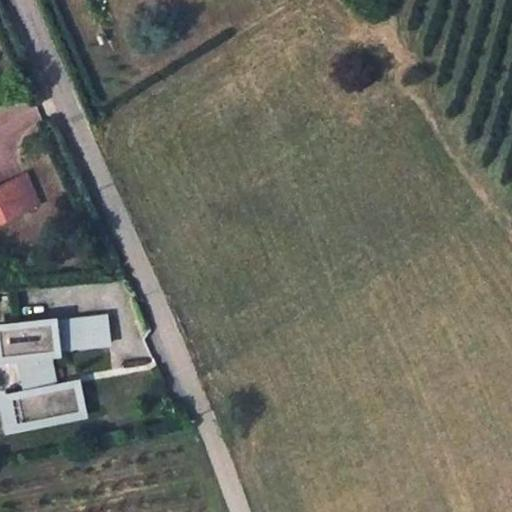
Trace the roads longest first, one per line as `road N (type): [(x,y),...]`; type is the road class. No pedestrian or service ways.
road 1 (unclassified): [(19,0),(236,511)]
road 2 (unknown): [(170,350),(138,356),(111,300),(0,314)]
